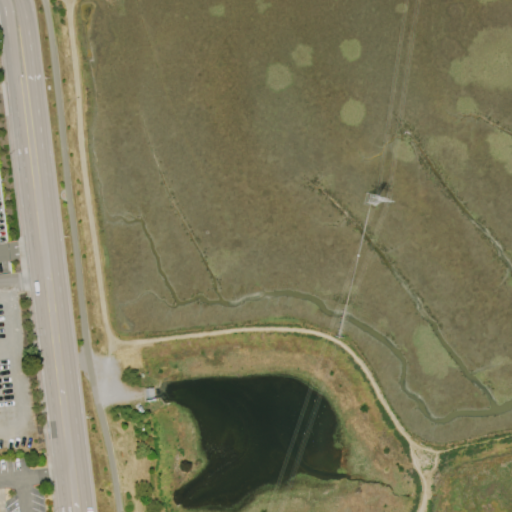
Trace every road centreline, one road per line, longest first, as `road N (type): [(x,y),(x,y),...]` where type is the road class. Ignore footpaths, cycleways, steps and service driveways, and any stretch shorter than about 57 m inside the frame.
road 1 (track): [(65,0),(94,249),(116,345),(308,335),(351,356),(405,444),(431,455),(423,493),(405,444)]
road 2 (secondary): [(75,511),(43,245)]
road 3 (secondary): [(43,245),(24,92)]
